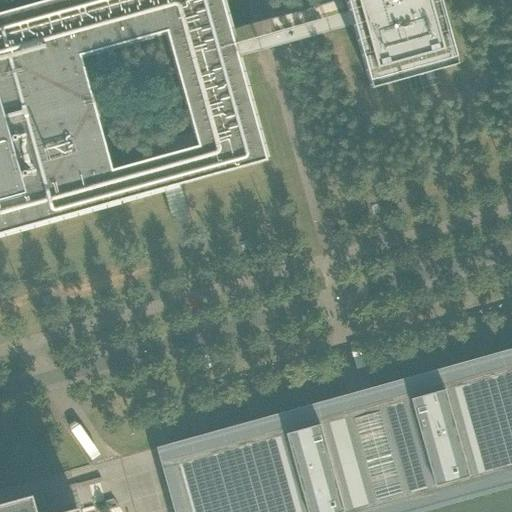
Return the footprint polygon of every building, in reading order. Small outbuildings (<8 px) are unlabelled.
[(0,234),(267,161),(238,56),(234,41),(222,0),(47,0),(0,13),(0,234)] [(345,0),(348,10),(352,25),(370,89),(455,65),(438,1),(437,0),(345,0)] [(234,41),(238,56),(352,25),(348,10),(234,41)] [(479,379),(479,380),(384,406),(408,493),(504,467),(504,468),(505,469),(506,470),(507,470),(508,470),(509,470),(510,470),(511,469),(511,468),(511,370),(489,377),(489,376),(488,376),(487,375),(487,374),(486,374),(485,374),(484,374),(483,374),(482,374),(481,375),(480,375),(480,376),(479,377),(479,378),(479,379)] [(175,464),(188,511),(340,511),(370,504),(364,483),(346,417),(175,464)] [(0,511),(78,511),(78,509),(66,511),(36,511),(32,496),(0,505),(0,511)]
